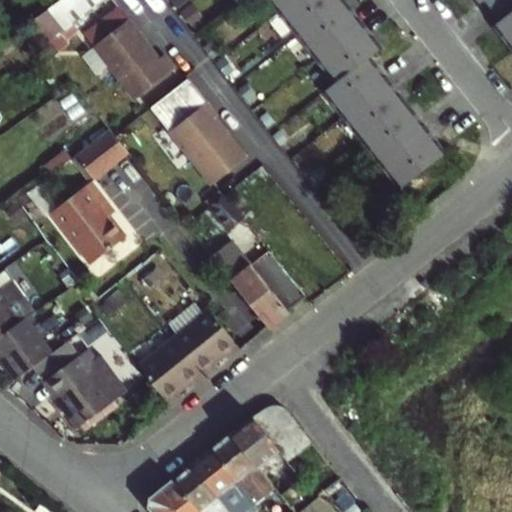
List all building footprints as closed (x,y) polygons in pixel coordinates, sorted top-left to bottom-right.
[(65,0),(52,9),(70,34),(113,0),(65,0)] [(282,0),(344,78),(333,87),(409,182),(451,151),(443,140),(445,138),(423,111),(421,113),(405,93),(407,91),(385,62),(382,64),(374,54),(385,45),(377,36),(381,34),(359,6),(355,9),(348,0),(282,0)] [(511,0),(490,0),(500,12),(496,14),(511,33),(511,0)] [(105,25),(114,37),(138,18),(128,6),(105,25)] [(32,23),(50,49),(70,34),(52,9),(32,23)] [(114,37),(103,45),(144,98),(183,67),(173,54),(168,57),(138,18),(114,37)] [(159,105),(219,184),(254,157),(221,115),(224,112),(197,76),(159,105)] [(122,129),(83,144),(95,174),(134,159),(122,129)] [(215,208),(229,197),(221,187),(207,199),(215,208)] [(136,246),(120,226),(112,214),(117,210),(102,190),(61,219),(101,272),(136,246)] [(229,197),(215,208),(231,229),(245,217),(229,197)] [(126,221),(117,210),(112,214),(120,226),(126,221)] [(231,243),(214,256),(272,329),(272,330),(292,314),(290,311),(309,296),(271,249),(253,264),(243,251),(231,243)] [(7,271),(0,276),(0,340),(21,326),(30,320),(37,315),(7,271)] [(167,326),(176,337),(212,310),(203,298),(167,326)] [(212,310),(176,337),(208,379),(222,368),(219,364),(230,355),(228,352),(239,344),(212,310)] [(55,354),(30,320),(21,326),(0,340),(0,357),(16,381),(37,366),(55,354)] [(140,365),(167,400),(180,389),(182,391),(193,383),(197,388),(208,379),(176,337),(140,365)] [(37,366),(57,395),(63,391),(52,376),(85,353),(76,339),(55,354),(37,366)] [(230,355),(233,359),(244,351),(239,344),(228,352),(230,355)] [(57,395),(82,429),(133,393),(108,357),(103,361),(95,350),(87,355),(85,353),(52,376),(63,391),(57,395)] [(167,400),(172,407),(186,397),(182,391),(180,389),(167,400)] [(281,450),(255,417),(234,434),(260,467),(281,450)] [(260,467),(234,434),(214,449),(257,503),(277,488),(260,467)] [(214,449),(194,465),(219,497),(228,490),(245,511),(246,511),(257,503),(214,449)] [(230,511),(219,497),(194,465),(174,480),(199,511),(208,505),(213,511),(230,511)] [(151,507),(154,511),(199,511),(174,480),(153,497),(151,507)]
